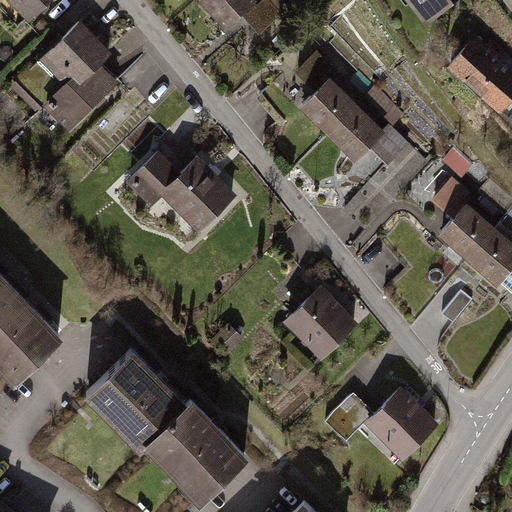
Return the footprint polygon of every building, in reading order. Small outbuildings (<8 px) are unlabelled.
[(225,0),(237,17),(264,0),(271,0),(277,9),(291,0),(225,0)] [(431,0),(445,18),(467,0),(431,0)] [(103,10),(63,48),(88,75),(68,94),(95,122),(144,75),(121,51),(132,41),(103,10)] [(511,43),(496,24),(464,50),(508,105),(511,101),(511,43)] [(315,54),(339,82),(327,92),(384,159),(428,121),(405,94),(397,100),(339,33),(315,54)] [(184,137),(147,168),(171,196),(184,186),(210,217),(252,181),(218,140),(200,156),(184,137)] [(453,177),(437,196),(455,212),(442,227),(499,276),(511,262),(511,263),(511,240),(467,200),(472,194),(453,177)] [(0,242),(0,340),(30,371),(79,324),(0,242)] [(332,269),(297,300),(340,348),(375,316),(332,269)] [(152,338),(99,386),(153,446),(162,438),(212,494),(265,448),(211,388),(203,395),(152,338)] [(403,387),(369,421),(401,453),(435,420),(403,387)] [(312,511),(302,501),(290,511),(312,511)]
